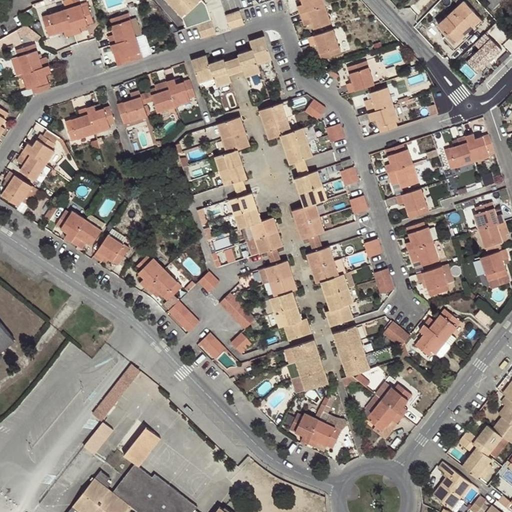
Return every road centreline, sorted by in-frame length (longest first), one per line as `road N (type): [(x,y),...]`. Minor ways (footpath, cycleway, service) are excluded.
road 1 (residential): [(359,147),(346,111),(301,77),(285,29),(276,24),(91,84)]
road 2 (residential): [(0,231),(123,312),(173,358)]
road 3 (residential): [(173,358),(270,456),(339,486)]
road 4 (residential): [(409,305),(359,147)]
road 5 (residential): [(422,441),(511,328)]
road 6 (residential): [(375,0),(440,69),(465,111)]
road 7 (residential): [(91,84),(39,100),(0,162)]
